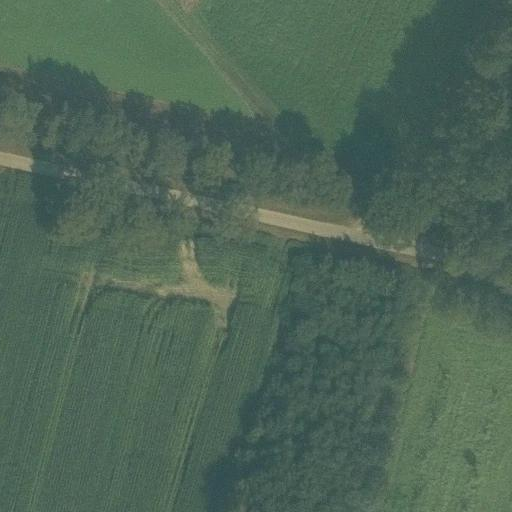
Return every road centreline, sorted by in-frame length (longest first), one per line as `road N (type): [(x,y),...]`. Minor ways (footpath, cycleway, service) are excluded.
road 1 (unclassified): [(0,156),(511,269)]
road 2 (track): [(165,0),(332,191),(359,235)]
